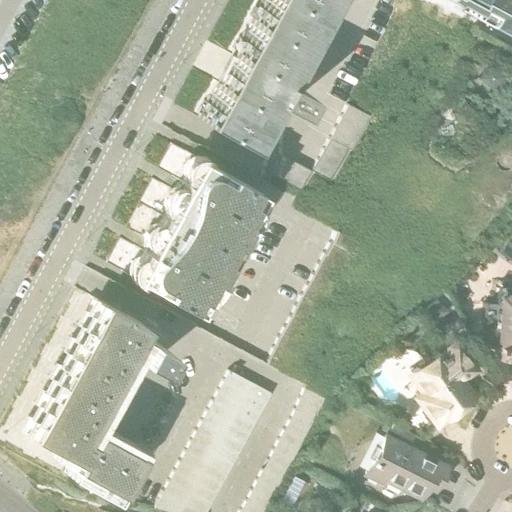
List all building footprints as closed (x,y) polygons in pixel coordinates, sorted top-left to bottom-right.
[(259,0),(197,116),(243,141),(268,94),(288,105),(299,86),(279,76),(319,0),(259,0)] [(511,0),(461,0),(468,4),(469,0),(471,0),(485,8),(480,17),(499,28),(498,29),(498,30),(500,31),(511,37),(511,0)] [(340,115),(363,128),(369,117),(346,104),(340,115)] [(334,127),(357,139),(363,128),(340,115),(334,127)] [(327,138),(347,149),(351,151),(357,139),(334,127),(327,138)] [(347,149),(327,138),(322,149),(341,160),(347,149)] [(341,160),(322,149),(316,160),(336,171),(341,160)] [(279,179),(290,159),(279,154),(268,173),(279,179)] [(142,250),(137,258),(130,260),(129,275),(188,307),(197,292),(201,294),(217,264),(213,262),(229,233),(233,235),(249,205),(245,203),(253,188),(194,155),(182,164),(184,171),(179,180),(171,188),(169,187),(163,199),(165,206),(156,223),(149,225),(142,237),(144,238),(142,250)] [(290,185),(300,165),(290,159),(279,179),(290,185)] [(310,170),(311,171),(311,170),(330,181),(336,171),(316,160),(310,170)] [(300,165),(290,185),(300,190),(311,171),(310,170),(300,165)] [(329,241),(352,253),(358,242),(335,230),(329,241)] [(347,264),(352,253),(329,241),(324,251),(347,264)] [(347,264),(324,251),(318,262),(341,274),(347,264)] [(341,274),(318,262),(312,273),(335,285),(341,274)] [(335,285),(312,273),(306,283),(329,296),(335,285)] [(329,296),(306,283),(300,294),(323,307),(329,296)] [(323,307),(300,294),(294,305),(317,317),(323,307)] [(511,357),(511,353),(511,295),(511,294),(504,294),(501,297),(498,296),(495,352),(497,352),(496,356),(511,357)] [(131,448),(83,421),(137,320),(94,298),(93,300),(99,302),(93,314),(87,311),(79,326),(84,329),(78,340),(73,337),(65,352),(70,355),(64,367),(58,364),(50,379),(56,382),(49,393),(44,390),(36,405),(41,408),(35,419),(30,417),(22,431),(69,457),(66,463),(110,487),(131,448)] [(317,317),(294,305),(289,315),(312,328),(317,317)] [(312,328),(289,315),(283,326),(306,339),(312,328)] [(306,339),(283,326),(277,337),(300,349),(306,339)] [(127,352),(150,365),(160,346),(137,333),(127,352)] [(300,349),(277,337),(271,347),(294,360),(300,349)] [(421,402),(434,419),(448,409),(453,410),(460,405),(461,400),(468,395),(456,377),(469,368),(453,344),(439,354),(437,352),(409,372),(424,393),(422,394),(421,402)] [(294,360),(271,347),(264,361),(264,362),(266,359),(288,371),(294,360)] [(226,369),(220,379),(242,391),(248,380),(226,369)] [(242,391),(220,379),(215,389),(236,401),(242,391)] [(248,380),(242,391),(263,402),(269,392),(248,380)] [(299,398),(320,410),(326,399),(305,387),(299,398)] [(236,401),(215,389),(210,399),(231,411),(236,401)] [(257,412),(263,402),(242,391),(236,401),(257,412)] [(293,408),(314,420),(320,410),(299,398),(293,408)] [(231,411),(210,399),(204,409),(225,421),(231,411)] [(236,401),(231,411),(252,423),(257,412),(236,401)] [(288,419),(309,430),(314,420),(293,408),(288,419)] [(225,421),(204,409),(198,420),(220,431),(225,421)] [(231,411),(225,421),(246,432),(252,423),(231,411)] [(282,429),(303,440),(309,430),(288,419),(282,429)] [(198,420),(193,430),(214,441),(220,431),(198,420)] [(225,421),(220,431),(241,443),(246,432),(225,421)] [(277,439),(298,450),(303,440),(282,429),(277,439)] [(214,441),(193,430),(187,440),(209,451),(214,441)] [(214,441),(235,453),(241,443),(220,431),(214,441)] [(444,465),(383,434),(363,473),(381,482),(383,479),(418,496),(424,484),(432,488),(444,465)] [(271,449),(292,460),(298,450),(277,439),(271,449)] [(187,440),(182,450),(203,462),(209,451),(187,440)] [(214,441),(209,451),(230,463),(235,453),(214,441)] [(266,459),(287,470),(292,460),(271,449),(266,459)] [(203,462),(182,450),(176,460),(198,472),(203,462)] [(203,462),(224,473),(230,463),(209,451),(203,462)] [(260,469),(281,480),(287,470),(266,459),(260,469)] [(198,472),(176,460),(171,470),(192,482),(198,472)] [(203,462),(198,472),(219,483),(224,473),(203,462)] [(255,479),(276,491),(281,480),(260,469),(255,479)] [(171,470),(165,480),(187,492),(192,482),(171,470)] [(198,472),(192,482),(213,493),(219,483),(198,472)] [(249,489),(270,501),(276,491),(255,479),(249,489)] [(187,492),(165,480),(159,493),(180,504),(187,492)] [(187,492),(208,503),(213,493),(192,482),(187,492)] [(244,499),(265,511),(270,501),(249,489),(244,499)] [(180,504),(175,511),(202,511),(208,503),(187,492),(180,504)] [(151,507),(172,511),(175,511),(180,504),(159,493),(151,507)] [(238,509),(243,511),(264,511),(265,511),(244,499),(238,509)]
